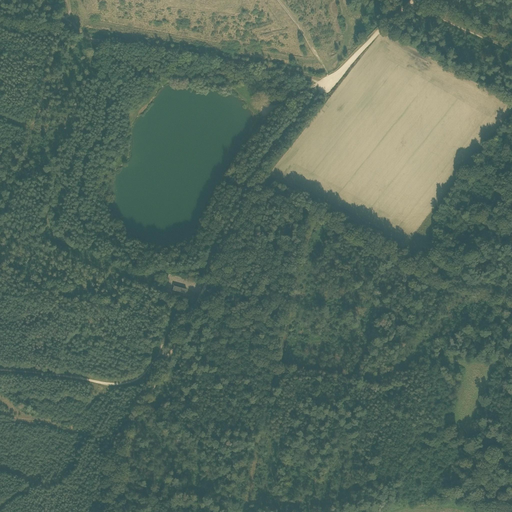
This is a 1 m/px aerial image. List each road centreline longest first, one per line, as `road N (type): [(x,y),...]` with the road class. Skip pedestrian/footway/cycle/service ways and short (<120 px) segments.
road 1 (track): [(332,81),(252,174),(165,360)]
road 2 (track): [(244,511),(323,219)]
road 3 (track): [(92,41),(46,216),(85,258)]
road 4 (track): [(92,41),(319,82)]
road 5 (track): [(323,219),(424,275),(511,295)]
road 6 (unknown): [(33,130),(4,234),(85,258)]
road 7 (track): [(158,356),(144,375),(123,383),(0,371)]
road 8 (track): [(165,360),(118,451),(105,511)]
road 9 (track): [(377,511),(449,497),(496,511)]
